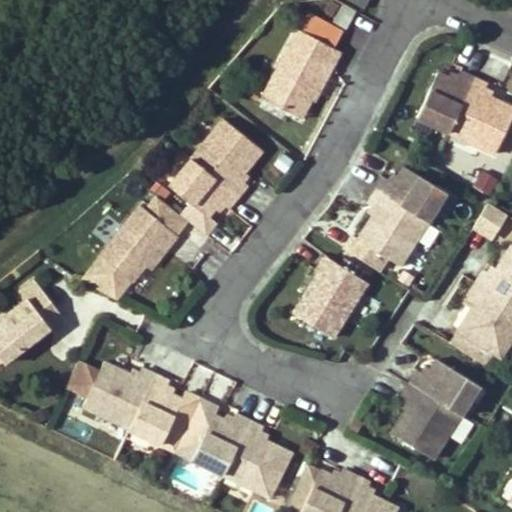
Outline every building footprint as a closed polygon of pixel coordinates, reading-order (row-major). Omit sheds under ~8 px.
[(330,0),(326,0),(321,9),(329,14),(334,6),(331,4),(333,2),(330,0)] [(347,0),(364,10),(369,0),(347,0)] [(338,50),(332,47),(295,27),(260,94),(293,112),(300,101),(305,104),(307,99),(326,64),(330,66),(331,64),(338,50)] [(311,101),(330,66),(326,64),(307,99),(311,101)] [(445,77),(435,72),(415,115),(493,152),(511,110),(511,106),(488,96),(482,93),(485,87),(487,83),(459,70),(457,74),(453,81),(445,77)] [(448,70),(445,77),(453,81),(457,74),(448,70)] [(491,90),(485,87),(482,93),(488,96),(491,90)] [(299,115),(305,104),(300,101),(293,112),(299,115)] [(216,199),(221,204),(225,207),(236,195),(245,184),(241,181),(234,176),(241,169),(258,149),(221,117),(166,183),(203,215),(212,205),(216,199)] [(364,200),(369,204),(375,207),(370,215),(355,238),(351,236),(345,246),(373,264),(379,253),(397,265),(443,191),(401,165),(395,174),(391,182),(384,178),(380,175),(364,200)] [(489,192),(497,176),(481,168),(473,184),(489,192)] [(246,173),(241,169),(234,176),(241,181),(246,173)] [(384,178),(391,182),(395,174),(388,170),(384,178)] [(488,197),(473,222),(490,231),(505,208),(488,197)] [(212,205),(217,209),(221,204),(216,199),(212,205)] [(369,204),(364,211),(370,215),(375,207),(369,204)] [(172,231),(138,206),(99,256),(128,278),(140,262),(156,241),(161,245),(172,231)] [(146,266),(161,245),(156,241),(140,262),(146,266)] [(479,268),(464,292),(467,295),(473,298),(469,307),(455,330),(497,356),(511,331),(511,245),(508,244),(494,267),(490,274),(483,270),(479,268)] [(316,270),(292,307),(330,332),(362,282),(322,256),(314,269),(316,270)] [(483,270),(490,274),(494,267),(487,263),(483,270)] [(30,279),(15,291),(21,299),(0,315),(0,359),(1,361),(19,347),(16,343),(24,338),(26,341),(46,326),(43,322),(56,312),(30,279)] [(467,295),(462,303),(469,307),(473,298),(467,295)] [(24,338),(16,343),(19,347),(26,341),(24,338)] [(412,368),(396,394),(400,397),(406,400),(401,408),(387,431),(429,457),(456,414),(475,384),(433,358),(427,367),(422,374),(416,370),(412,368)] [(165,377),(139,364),(136,369),(133,375),(126,371),(100,359),(79,403),(157,442),(179,397),(168,392),(160,388),(163,381),(165,377)] [(416,370),(422,374),(427,367),(421,363),(416,370)] [(133,375),(136,369),(129,365),(126,371),(133,375)] [(163,381),(160,388),(168,392),(171,386),(163,381)] [(400,397),(396,405),(401,408),(406,400),(400,397)] [(261,425),(234,412),(233,416),(229,423),(221,419),(211,414),(189,458),(220,472),(266,495),(287,452),(262,440),(255,436),(260,429),(261,425)] [(229,423),(233,416),(224,412),(221,419),(229,423)] [(458,413),(449,435),(463,440),(471,418),(458,413)] [(260,429),(255,436),(262,440),(265,432),(260,429)] [(488,452),(478,470),(491,477),(501,459),(488,452)] [(354,474),(339,466),(337,471),(334,477),(327,474),(317,468),(295,511),(390,511),(394,506),(369,493),(363,490),(366,485),(368,480),(354,474)] [(334,477),(337,471),(330,467),(327,474),(334,477)] [(366,485),(363,490),(369,493),(372,488),(366,485)]
